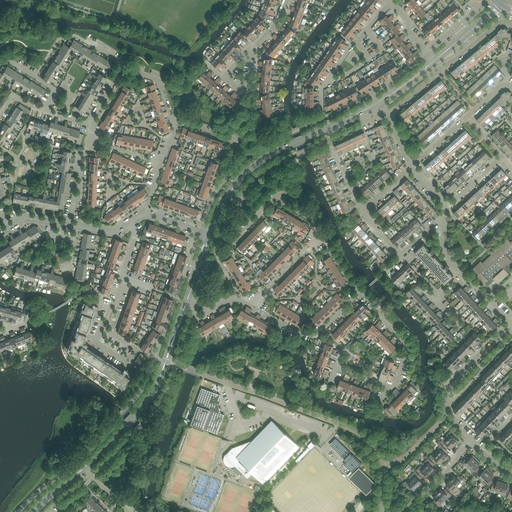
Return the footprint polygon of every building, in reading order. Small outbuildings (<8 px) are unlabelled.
[(369,0),(367,0),(365,3),(375,11),(376,9),(373,7),(375,4),(369,0)] [(414,0),(409,0),(405,4),(408,6),(405,9),(406,10),(416,2),(414,0)] [(410,9),(412,12),(419,6),(416,2),(406,10),(407,12),(410,9)] [(263,3),(261,9),(273,13),(274,11),(270,9),(271,6),(263,3)] [(365,3),(361,7),(368,13),(370,10),(373,13),(375,11),(365,3)] [(450,7),(456,14),(461,10),(459,7),(457,8),(454,4),(450,7)] [(292,6),(291,8),(303,13),(306,14),(308,9),(305,8),(297,5),(296,8),(292,6)] [(411,16),(413,18),(423,10),(419,6),(412,12),(414,14),(411,16)] [(361,7),(358,11),(368,20),(369,18),(366,15),(368,13),(361,7)] [(456,14),(450,7),(446,10),(454,20),(456,19),(453,16),(456,14)] [(295,12),(293,15),(302,18),(303,13),(291,8),(291,11),(295,12)] [(273,13),(261,9),(259,14),(267,17),(269,14),(273,15),(273,13)] [(423,10),(413,18),(414,19),(416,17),(419,20),(426,14),(423,10)] [(454,20),(446,10),(442,14),(448,21),(450,19),(453,22),(454,20)] [(358,11),(355,16),(361,21),(363,19),(367,21),(368,20),(358,11)] [(442,14),(438,17),(446,27),(448,26),(446,23),(448,21),(442,14)] [(288,17),(288,19),(300,23),(302,18),(293,15),(292,18),(288,17)] [(254,20),(263,29),(265,27),(261,24),(264,22),(257,16),(254,20)] [(355,16),(351,20),(361,28),(363,26),(359,24),(361,21),(355,16)] [(379,21),(382,26),(392,17),(391,16),(388,18),(386,16),(379,21)] [(384,31),(386,30),(393,24),(391,22),(394,19),(392,17),(382,26),(381,27),(384,31)] [(446,27),(438,17),(434,20),(440,27),(443,25),(445,28),(446,27)] [(300,23),(288,19),(287,21),(291,22),(290,25),(298,28),(300,23)] [(256,30),(258,28),(262,31),(263,29),(254,20),(250,24),(256,30)] [(351,20),(348,24),(354,29),(356,27),(360,30),(361,28),(351,20)] [(440,27),(434,20),(430,23),(438,33),(440,32),(438,29),(440,27)] [(430,23),(426,27),(432,34),(435,32),(437,35),(438,33),(430,23)] [(246,28),(256,37),(257,35),(254,32),(256,30),(250,24),(246,28)] [(348,24),(344,28),(354,36),(356,34),(352,32),(354,29),(348,24)] [(386,30),(389,34),(399,26),(398,24),(395,27),(393,24),(386,30)] [(389,34),(393,38),(397,35),(400,33),(397,30),(401,27),(399,26),(389,34)] [(283,27),(282,29),(291,37),(295,33),(289,27),(286,30),(283,27)] [(432,34),(426,27),(422,30),(426,34),(424,35),(427,38),(432,34)] [(247,36),(249,38),(251,36),(254,39),(256,37),(246,28),(243,32),(247,36)] [(354,36),(344,28),(341,32),(347,38),(350,35),(353,38),(354,36)] [(504,37),(511,39),(511,36),(511,33),(507,32),(508,29),(504,28),(504,29),(501,28),(497,32),(498,33),(502,37),(504,37)] [(283,33),(281,35),(288,41),(291,37),(282,29),(280,30),(283,33)] [(237,34),(246,43),(248,41),(245,38),(247,36),(243,32),(240,30),(237,34)] [(492,38),(496,42),(502,37),(498,33),(492,38)] [(233,38),(239,44),(242,42),(245,45),(246,43),(237,34),(233,38)] [(390,40),(394,44),(404,36),(402,34),(399,37),(397,35),(393,38),(390,40)] [(276,35),(275,37),(284,45),(288,41),(281,35),(279,38),(276,35)] [(335,40),(346,48),(347,46),(343,43),(345,40),(338,35),(335,40)] [(405,38),(404,36),(394,44),(391,46),(395,50),(397,49),(404,43),(402,41),(405,38)] [(276,41),(274,43),(281,49),(284,45),(275,37),(273,38),(276,41)] [(229,42),(239,51),(240,49),(237,47),(239,44),(233,38),(229,42)] [(496,42),(492,38),(488,41),(494,48),(498,44),(496,42)] [(74,40),(72,42),(69,47),(71,49),(73,50),(78,43),(74,40)] [(332,45),(339,50),(341,47),(344,49),(346,48),(335,40),(332,45)] [(494,48),(488,41),(484,44),(490,51),(494,48)] [(226,46),(232,52),(234,50),(237,53),(239,51),(229,42),(226,46)] [(73,50),(78,53),(82,45),(78,43),(73,50)] [(269,43),(267,45),(277,53),(281,49),(274,43),(272,46),(269,43)] [(397,49),(401,53),(411,44),(409,43),(406,45),(404,43),(397,49)] [(68,53),(71,49),(66,45),(64,44),(61,48),(68,53)] [(401,53),(404,57),(411,51),(409,49),(412,46),(411,44),(401,53)] [(490,51),(484,44),(480,48),(486,55),(490,51)] [(78,53),(81,55),(82,56),(87,48),(82,45),(78,53)] [(277,53),(267,45),(266,46),(269,49),(267,52),(273,57),(277,53)] [(329,49),(339,56),(341,55),(337,52),(339,50),(332,45),(329,49)] [(222,50),(232,59),(233,57),(230,55),(232,52),(226,46),(222,50)] [(58,53),(66,57),(68,53),(61,48),(58,53)] [(82,56),(83,56),(86,58),(91,51),(87,48),(82,56)] [(480,48),(476,51),(481,58),(486,55),(480,48)] [(326,53),(333,58),(335,56),(338,58),(339,56),(329,49),(326,53)] [(222,50),(219,54),(225,60),(227,58),(230,61),(232,59),(222,50)] [(86,58),(89,60),(91,61),(95,53),(91,51),(86,58)] [(411,51),(404,57),(406,59),(405,62),(408,65),(417,58),(414,56),(418,53),(416,51),(413,54),(411,51)] [(472,55),(477,62),(481,58),(476,51),(472,55)] [(63,62),(64,61),(66,57),(58,53),(55,57),(63,62)] [(100,56),(95,53),(91,61),(92,62),(95,64),(100,56)] [(326,53),(323,58),(333,65),(334,63),(331,61),(333,58),(326,53)] [(219,54),(215,58),(225,67),(226,65),(223,63),(225,60),(219,54)] [(477,62),(472,55),(467,58),(473,65),(477,62)] [(95,64),(101,68),(106,60),(100,56),(95,64)] [(55,57),(53,61),(60,66),(62,63),(63,62),(55,57)] [(225,67),(215,58),(211,63),(218,68),(220,66),(223,69),(225,67)] [(323,58),(319,62),(327,67),(328,65),(332,67),(333,65),(323,58)] [(473,65),(467,58),(463,62),(469,68),(473,65)] [(106,60),(101,68),(108,72),(113,64),(106,60)] [(57,70),(58,69),(60,66),(53,61),(50,66),(57,70)] [(388,64),(395,75),(397,73),(394,70),(397,68),(392,61),(388,64)] [(319,62),(316,67),(327,74),(328,72),(325,70),(327,67),(319,62)] [(469,68),(463,62),(459,65),(465,72),(469,68)] [(383,67),(388,74),(391,72),(393,76),(395,75),(388,64),(383,67)] [(465,72),(459,65),(455,69),(461,75),(465,72)] [(494,65),(490,69),(498,77),(502,73),(494,65)] [(7,77),(11,69),(7,66),(6,68),(2,74),(4,75),(7,77)] [(55,75),(57,72),(57,70),(50,66),(47,70),(55,75)] [(316,67),(313,71),(320,76),(322,73),(326,76),(327,74),(316,67)] [(379,70),(386,81),(388,79),(385,76),(388,74),(383,67),(379,70)] [(11,80),(16,72),(11,69),(7,77),(11,80)] [(461,75),(455,69),(451,72),(456,79),(461,75)] [(486,73),(494,81),(498,77),(490,69),(486,73)] [(55,75),(47,70),(45,74),(52,79),(53,78),(55,75)] [(379,70),(374,73),(379,80),(382,78),(384,82),(386,81),(379,70)] [(198,79),(202,82),(211,73),(209,71),(206,74),(204,72),(198,79)] [(313,71),(310,76),(321,83),(322,81),(319,79),(320,76),(313,71)] [(20,75),(16,72),(11,80),(14,81),(15,82),(20,75)] [(97,77),(96,78),(104,83),(107,78),(99,73),(97,77)] [(202,82),(206,86),(212,79),(210,77),(213,74),(211,73),(202,82)] [(374,73),(370,76),(377,86),(379,85),(376,82),(379,80),(374,73)] [(486,73),(482,76),(490,84),(494,81),(486,73)] [(52,79),(45,74),(42,79),(49,84),(51,80),(52,79)] [(24,77),(20,75),(15,82),(16,83),(20,85),(24,77)] [(321,83),(310,76),(307,80),(314,85),(316,82),(319,85),(321,83)] [(365,79),(370,86),(373,84),(375,88),(377,86),(370,76),(365,79)] [(490,84),(482,76),(479,80),(486,88),(490,84)] [(29,80),(24,77),(20,85),(23,87),(24,88),(29,80)] [(95,79),(93,82),(101,87),(104,83),(96,78),(95,79)] [(206,86),(210,90),(219,80),(217,78),(214,82),(212,79),(206,86)] [(365,79),(361,82),(368,92),(370,91),(367,88),(370,86),(365,79)] [(33,83),(29,80),(24,88),(25,88),(28,90),(33,83)] [(210,90),(214,93),(220,87),(218,85),(221,81),(219,80),(210,90)] [(441,80),(437,84),(442,91),(447,87),(441,80)] [(486,88),(479,80),(475,84),(482,92),(486,88)] [(91,85),(91,86),(98,91),(101,87),(93,82),(91,85)] [(368,92),(361,82),(356,85),(361,92),(364,90),(366,94),(368,92)] [(39,87),(33,83),(28,90),(35,94),(39,87)] [(155,90),(156,90),(154,84),(149,86),(146,87),(145,87),(147,93),(155,90)] [(437,84),(432,87),(438,94),(442,91),(437,84)] [(475,84),(471,88),(478,95),(482,92),(475,84)] [(88,91),(96,96),(98,91),(91,86),(90,88),(88,91)] [(121,91),(122,92),(122,91),(129,96),(128,96),(129,96),(133,91),(131,90),(129,89),(124,86),(121,91)] [(214,93),(218,97),(227,87),(225,86),(222,89),(220,87),(214,93)] [(354,86),(349,88),(355,100),(357,99),(355,95),(358,93),(354,86)] [(46,91),(39,87),(35,94),(41,98),(46,91)] [(218,97),(222,100),(228,94),(226,92),(229,89),(227,87),(218,97)] [(428,91),(434,98),(438,94),(432,87),(428,91)] [(349,88),(344,91),(348,98),(351,97),(353,101),(355,100),(349,88)] [(478,95),(471,88),(467,91),(474,99),(478,95)] [(157,96),(155,90),(147,93),(149,97),(149,98),(157,96)] [(86,94),(85,95),(93,100),(96,96),(88,91),(86,94)] [(122,92),(119,97),(125,101),(126,100),(128,96),(129,96),(122,91),(122,92)] [(344,91),(339,93),(345,105),(347,104),(345,100),(348,98),(344,91)] [(424,94),(430,101),(434,98),(428,91),(424,94)] [(506,100),(507,100),(511,101),(511,95),(510,95),(511,92),(507,91),(506,93),(504,92),(500,95),(501,96),(506,100)] [(222,100),(226,104),(235,94),(233,93),(231,96),(228,94),(222,100)] [(339,93),(335,96),(339,103),(341,102),(343,106),(345,105),(339,93)] [(235,94),(226,104),(231,108),(236,101),(234,99),(237,96),(235,94)] [(424,94),(420,98),(426,104),(430,101),(424,94)] [(85,96),(83,99),(90,104),(93,100),(85,95),(85,96)] [(151,104),(159,102),(157,96),(149,98),(150,99),(151,104)] [(335,96),(330,98),(336,110),(338,109),(336,105),(339,103),(335,96)] [(500,106),(506,100),(501,96),(496,102),(500,106)] [(119,97),(115,102),(122,106),(125,102),(125,101),(119,97)] [(336,110),(330,98),(325,101),(329,108),(332,107),(334,111),(336,110)] [(420,98),(416,101),(422,108),(426,104),(420,98)] [(90,104),(83,99),(80,104),(87,109),(90,104)] [(458,100),(454,104),(461,112),(465,108),(458,100)] [(416,101),(412,105),(417,111),(422,108),(416,101)] [(115,102),(112,107),(119,111),(120,110),(122,106),(115,102)] [(153,109),(153,110),(161,107),(159,102),(151,104),(153,109)] [(504,109),(500,106),(496,102),(492,105),(499,113),(504,109)] [(10,115),(17,120),(23,111),(26,113),(28,110),(20,104),(17,107),(15,106),(10,115)] [(87,109),(80,104),(77,108),(74,106),(72,110),(81,115),(83,112),(85,113),(87,109)] [(454,104),(450,107),(457,116),(461,112),(454,104)] [(412,105),(408,108),(413,115),(417,111),(412,105)] [(496,117),(499,113),(492,105),(488,109),(496,117)] [(112,107),(109,112),(116,116),(118,112),(119,111),(112,107)] [(155,116),(163,113),(161,107),(153,110),(153,111),(155,116)] [(457,116),(450,107),(446,111),(453,119),(457,116)] [(413,115),(408,108),(403,111),(409,118),(413,115)] [(492,121),(496,117),(488,109),(484,113),(492,121)] [(405,122),(409,118),(403,111),(399,115),(405,122)] [(453,119),(446,111),(442,115),(449,123),(453,119)] [(109,112),(106,117),(113,121),(113,120),(116,116),(109,112)] [(157,120),(157,121),(165,119),(163,113),(155,116),(157,120)] [(488,124),(492,121),(484,113),(480,116),(488,124)] [(10,115),(7,119),(15,124),(15,123),(17,120),(10,115)] [(449,123),(442,115),(437,118),(445,126),(449,123)] [(484,128),(488,124),(480,116),(476,120),(484,128)] [(113,121),(106,117),(103,122),(109,126),(110,126),(112,122),(113,121)] [(437,118),(433,122),(441,130),(445,126),(437,118)] [(7,119),(4,124),(12,128),(14,125),(15,124),(7,119)] [(157,122),(159,127),(166,124),(165,119),(157,121),(157,122)] [(103,130),(106,131),(107,132),(110,127),(110,126),(109,126),(103,122),(102,121),(99,127),(103,130)] [(433,122),(429,125),(437,134),(441,130),(433,122)] [(4,124),(2,128),(9,133),(10,132),(12,128),(4,124)] [(166,124),(159,127),(161,133),(163,132),(168,130),(166,124)] [(375,128),(377,133),(385,129),(383,124),(375,128)] [(429,125),(425,129),(433,137),(437,134),(429,125)] [(2,128),(0,130),(0,132),(7,137),(9,134),(9,133),(2,128)] [(186,139),(186,138),(189,131),(189,130),(183,128),(181,133),(181,135),(180,137),(186,139)] [(377,133),(379,138),(387,134),(385,129),(377,133)] [(425,129),(421,133),(429,141),(433,137),(425,129)] [(80,131),(75,130),(72,138),(77,139),(75,143),(80,145),(83,135),(79,133),(80,131)] [(465,130),(461,134),(467,140),(471,137),(465,130)] [(491,136),(495,140),(501,134),(497,130),(491,136)] [(186,138),(192,140),(195,133),(189,131),(186,138)] [(359,135),(363,145),(369,142),(364,132),(359,135)] [(192,140),(197,142),(198,142),(200,135),(195,133),(192,140)] [(429,141),(421,133),(417,136),(424,145),(429,141)] [(379,138),(381,143),(390,139),(387,134),(379,138)] [(461,134),(457,137),(463,144),(467,140),(461,134)] [(495,140),(499,144),(505,138),(501,134),(495,140)] [(198,142),(203,144),(206,137),(200,135),(198,142)] [(359,135),(354,137),(359,147),(363,145),(359,135)] [(208,146),(209,146),(212,139),(206,137),(203,144),(208,146)] [(349,139),(354,149),(359,147),(354,137),(349,139)] [(457,137),(453,141),(459,148),(463,144),(457,137)] [(499,144),(502,148),(509,142),(505,138),(499,144)] [(214,148),(217,141),(212,139),(209,146),(210,146),(214,148)] [(349,139),(344,142),(349,152),(354,149),(349,139)] [(381,143),(384,148),(392,144),(390,139),(381,143)] [(223,143),(217,141),(215,148),(214,151),(222,154),(225,146),(222,145),(223,143)] [(453,141),(449,145),(455,151),(459,148),(453,141)] [(339,144),(344,154),(349,152),(344,142),(339,144)] [(511,145),(509,142),(502,148),(506,152),(511,146),(511,145)] [(344,154),(339,144),(334,146),(339,156),(344,154)] [(384,148),(386,152),(394,149),(392,144),(384,148)] [(449,145),(445,148),(451,155),(455,151),(449,145)] [(173,148),(171,154),(180,157),(182,151),(180,151),(178,150),(173,148)] [(441,152),(447,158),(451,155),(445,148),(441,152)] [(386,152),(388,157),(396,154),(394,149),(386,152)] [(480,154),(486,161),(490,157),(484,150),(480,154)] [(316,155),(319,160),(327,156),(324,151),(316,155)] [(437,155),(443,162),(447,158),(441,152),(437,155)] [(109,162),(114,164),(118,155),(113,153),(110,158),(109,160),(109,162)] [(171,154),(169,159),(178,163),(180,157),(171,154)] [(388,157),(391,162),(399,159),(396,154),(388,157)] [(480,154),(476,158),(482,165),(486,161),(480,154)] [(114,164),(120,167),(124,158),(118,155),(114,164)] [(443,162),(437,155),(433,159),(439,166),(443,162)] [(319,160),(321,165),(329,161),(327,156),(319,160)] [(129,160),(124,158),(120,167),(125,169),(129,160)] [(476,158),(472,162),(478,168),(482,165),(476,158)] [(169,159),(167,165),(176,168),(178,163),(169,159)] [(399,159),(391,162),(393,167),(401,164),(399,159)] [(433,159),(429,163),(435,169),(439,166),(433,159)] [(125,169),(131,172),(135,163),(129,160),(125,169)] [(211,161),(209,167),(216,170),(218,164),(216,163),(211,161)] [(329,161),(321,165),(323,170),(331,166),(329,161)] [(472,162),(468,165),(474,172),(478,168),(472,162)] [(140,165),(135,163),(131,172),(136,174),(140,165)] [(435,169),(429,163),(425,166),(431,173),(435,169)] [(146,168),(140,165),(136,174),(142,177),(142,175),(143,173),(146,168)] [(167,165),(165,171),(174,174),(176,168),(167,165)] [(468,165),(464,169),(470,175),(474,172),(468,165)] [(323,170),(325,174),(333,171),(331,166),(323,170)] [(209,167),(207,172),(207,173),(214,175),(216,170),(209,167)] [(384,168),(380,172),(386,179),(390,175),(384,168)] [(464,169),(460,173),(466,179),(470,175),(464,169)] [(507,176),(501,169),(497,173),(503,179),(507,176)] [(165,171),(163,176),(172,180),(174,174),(165,171)] [(333,171),(325,174),(328,179),(336,176),(333,171)] [(380,172),(376,176),(382,182),(386,179),(380,172)] [(206,174),(205,178),(212,181),(214,175),(207,173),(206,174)] [(460,173),(456,176),(462,183),(466,179),(460,173)] [(503,179),(497,173),(493,177),(499,183),(503,179)] [(172,180),(163,176),(161,182),(166,184),(168,185),(170,185),(172,180)] [(336,176),(328,179),(330,184),(338,181),(336,176)] [(382,182),(376,176),(372,179),(378,186),(382,182)] [(456,176),(452,180),(458,186),(462,183),(456,176)] [(493,177),(489,180),(495,187),(499,183),(493,177)] [(203,183),(203,184),(210,187),(212,181),(205,178),(203,183)] [(378,186),(372,179),(368,183),(374,190),(378,186)] [(411,184),(407,180),(400,186),(404,190),(411,184)] [(448,184),(454,190),(458,186),(452,180),(448,184)] [(495,187),(489,180),(485,184),(491,190),(495,187)] [(330,184),(332,189),(340,185),(338,181),(330,184)] [(368,183),(364,187),(370,193),(374,190),(368,183)] [(202,185),(201,190),(208,192),(210,187),(203,184),(202,185)] [(414,188),(411,184),(404,190),(408,194),(414,188)] [(454,190),(448,184),(444,187),(450,194),(454,190)] [(485,184),(481,188),(487,194),(491,190),(485,184)] [(340,185),(332,189),(334,194),(342,190),(340,185)] [(370,193),(364,187),(360,190),(366,197),(370,193)] [(138,192),(143,198),(148,195),(145,190),(143,188),(138,192)] [(408,194),(412,198),(418,192),(414,188),(408,194)] [(481,188),(477,191),(483,198),(487,194),(481,188)] [(208,192),(201,190),(199,196),(204,197),(206,198),(208,192)] [(342,190),(334,194),(337,199),(345,195),(342,190)] [(477,191),(473,195),(479,201),(483,198),(477,191)] [(134,195),(138,202),(143,198),(138,192),(134,195)] [(418,192),(412,198),(415,202),(422,196),(418,192)] [(12,202),(20,204),(22,195),(14,193),(12,202)] [(27,205),(29,196),(22,195),(20,204),(27,205)] [(129,199),(134,205),(138,202),(134,195),(133,196),(129,199)] [(162,207),(163,206),(162,206),(165,198),(166,197),(160,195),(159,197),(158,199),(156,205),(162,207)] [(337,199),(339,204),(347,200),(345,195),(337,199)] [(479,201),(473,195),(469,199),(475,205),(479,201)] [(394,196),(390,199),(396,206),(400,202),(394,196)] [(415,202),(419,206),(425,200),(422,196),(415,202)] [(163,206),(168,208),(171,200),(165,198),(162,206),(163,206)] [(124,202),(129,209),(134,205),(129,199),(125,202),(124,202)] [(390,199),(386,203),(392,210),(396,206),(390,199)] [(469,199),(465,202),(471,209),(475,205),(469,199)] [(168,208),(174,210),(176,202),(175,202),(171,200),(168,208)] [(347,200),(339,204),(341,209),(349,205),(347,200)] [(419,206),(423,210),(429,204),(425,200),(419,206)] [(503,204),(510,210),(511,207),(511,204),(507,200),(503,204)] [(58,211),(58,208),(62,209),(63,203),(57,201),(53,201),(52,209),(58,211)] [(119,206),(124,212),(129,209),(124,202),(123,203),(119,206)] [(174,210),(179,212),(182,204),(177,203),(176,202),(174,210)] [(465,202),(461,206),(467,212),(471,209),(465,202)] [(386,203),(382,207),(388,213),(392,210),(386,203)] [(179,212),(185,214),(188,206),(187,206),(182,204),(179,212)] [(429,204),(423,210),(426,214),(433,208),(429,204)] [(510,210),(503,204),(500,207),(506,214),(510,210)] [(349,205),(341,209),(344,214),(352,210),(349,205)] [(115,209),(114,210),(119,216),(124,212),(119,206),(115,209)] [(185,214),(191,216),(193,208),(189,207),(188,206),(185,214)] [(461,206),(457,210),(463,216),(467,212),(461,206)] [(388,213),(382,207),(378,210),(384,217),(388,213)] [(500,207),(496,211),(502,218),(506,214),(500,207)] [(193,208),(191,216),(197,218),(198,213),(199,210),(193,208)] [(273,209),(270,215),(273,217),(274,215),(279,218),(283,211),(277,208),(276,210),(273,209)] [(433,208),(426,214),(430,218),(437,212),(433,208)] [(113,210),(110,213),(109,213),(114,220),(119,216),(114,210),(113,210)] [(463,216),(457,210),(453,213),(459,220),(463,216)] [(283,220),(284,221),(288,214),(283,211),(279,218),(283,220)] [(496,211),(492,215),(498,221),(502,218),(496,211)] [(109,213),(110,213),(109,212),(104,216),(105,217),(106,219),(110,224),(115,220),(114,220),(109,213)] [(285,221),(289,224),(293,217),(288,214),(284,221),(285,221)] [(488,219),(494,225),(498,221),(492,215),(488,219)] [(293,226),(294,227),(298,220),(293,217),(289,224),(293,226)] [(411,223),(417,229),(421,225),(415,219),(411,223)] [(488,219),(484,222),(490,229),(494,225),(488,219)] [(295,227),(299,230),(303,223),(298,220),(294,227),(295,227)] [(265,223),(263,221),(259,225),(265,231),(269,227),(265,223)] [(299,230),(304,234),(305,232),(306,230),(309,225),(304,222),(303,223),(299,230)] [(490,229),(484,222),(480,226),(486,232),(490,229)] [(146,232),(151,234),(154,225),(149,223),(146,232)] [(411,223),(407,226),(413,233),(417,229),(411,223)] [(352,230),(356,235),(362,229),(358,224),(352,230)] [(30,228),(35,236),(39,233),(37,230),(36,227),(35,225),(30,228)] [(151,234),(156,236),(160,227),(154,225),(151,234)] [(259,225),(255,230),(261,235),(261,234),(265,231),(259,225)] [(407,226),(403,230),(409,236),(413,233),(407,226)] [(480,226),(476,230),(482,236),(486,232),(480,226)] [(156,236),(161,238),(165,229),(160,227),(156,236)] [(30,228),(26,231),(31,238),(35,236),(30,228)] [(161,238),(167,239),(170,231),(165,229),(161,238)] [(356,235),(359,239),(366,233),(362,229),(356,235)] [(256,239),(260,236),(261,235),(255,230),(251,234),(256,239)] [(403,230),(399,234),(405,240),(409,236),(403,230)] [(482,236),(476,230),(472,234),(478,240),(482,236)] [(26,231),(23,233),(22,234),(26,241),(31,238),(26,231)] [(167,239),(172,241),(175,232),(170,231),(167,239)] [(172,241),(177,243),(180,234),(175,232),(172,241)] [(82,241),(91,242),(92,235),(83,233),(82,241)] [(359,239),(363,243),(370,237),(366,233),(359,239)] [(20,234),(17,236),(22,244),(26,241),(22,234),(20,234)] [(180,234),(177,243),(182,245),(185,236),(180,234)] [(251,234),(246,238),(252,244),(253,243),(256,239),(251,234)] [(399,234),(395,237),(401,244),(405,240),(399,234)] [(13,239),(18,247),(22,244),(17,236),(14,238),(13,239)] [(363,243),(367,246),(373,240),(370,237),(363,243)] [(401,244),(395,237),(391,241),(397,248),(401,244)] [(246,238),(242,242),(248,248),(251,244),(252,244),(246,238)] [(484,283),(487,287),(494,280),(498,284),(509,274),(507,272),(511,267),(511,240),(510,242),(507,238),(496,248),(497,249),(482,263),(481,261),(473,268),(478,275),(476,277),(483,284),(484,283)] [(13,239),(12,240),(8,242),(10,245),(13,249),(18,247),(13,239)] [(114,239),(112,244),(121,247),(123,242),(114,239)] [(367,246),(370,250),(377,244),(373,240),(367,246)] [(82,241),(80,248),(89,250),(91,242),(82,241)] [(152,245),(143,241),(142,244),(137,243),(136,245),(141,247),(150,250),(152,245)] [(288,246),(289,246),(295,252),(294,252),(295,253),(300,248),(295,244),(294,242),(293,241),(288,246)] [(248,248),(242,242),(238,247),(240,249),(244,252),(248,248)] [(112,244),(110,249),(119,252),(121,247),(112,244)] [(381,248),(377,244),(370,250),(374,254),(381,248)] [(439,278),(438,280),(441,283),(442,282),(444,284),(453,276),(447,269),(449,267),(447,265),(444,267),(432,253),(434,251),(432,249),(430,251),(423,244),(415,252),(417,255),(416,256),(419,259),(420,258),(424,263),(423,264),(426,267),(427,266),(431,271),(430,272),(433,275),(435,274),(439,278)] [(10,245),(6,247),(11,255),(12,254),(15,252),(13,249),(10,245)] [(141,247),(136,245),(135,248),(140,249),(139,252),(148,255),(150,250),(141,247)] [(290,256),(294,252),(295,252),(289,246),(285,250),(290,256)] [(6,247),(2,250),(7,258),(10,256),(11,255),(6,247)] [(374,254),(378,258),(384,252),(381,248),(374,254)] [(108,254),(117,257),(119,252),(110,249),(108,254)] [(284,251),(280,255),(286,260),(290,256),(285,250),(284,251)] [(148,255),(139,252),(138,254),(133,253),(133,255),(146,260),(148,255)] [(384,252),(378,258),(382,263),(388,257),(384,252)] [(108,254),(106,259),(115,262),(117,257),(108,254)] [(176,259),(185,262),(187,257),(178,254),(176,259)] [(225,261),(228,266),(235,262),(230,254),(226,257),(227,259),(225,261)] [(136,262),(145,265),(146,260),(133,255),(132,258),(137,259),(136,262)] [(280,255),(276,259),(282,265),(286,260),(280,255)] [(303,260),(303,261),(309,266),(310,267),(314,262),(313,261),(311,260),(307,256),(303,260)] [(321,262),(325,267),(333,262),(330,257),(325,260),(323,261),(321,262)] [(106,259),(105,264),(113,267),(115,262),(106,259)] [(174,264),(183,267),(185,262),(176,259),(174,264)] [(276,259),(272,263),(278,269),(282,265),(276,259)] [(303,261),(299,265),(307,273),(308,272),(306,270),(309,266),(303,261)] [(145,265),(136,262),(135,265),(130,263),(129,265),(143,270),(145,265)] [(235,262),(228,266),(231,271),(238,267),(237,266),(235,262)] [(325,267),(328,272),(336,267),(333,262),(325,267)] [(268,267),(268,268),(273,273),(278,269),(272,263),(268,267)] [(103,270),(105,270),(112,273),(112,272),(113,267),(105,264),(103,270)] [(172,269),(181,272),(183,267),(174,264),(172,269)] [(402,269),(399,271),(405,278),(409,274),(403,268),(402,267),(400,264),(399,266),(402,269)] [(407,264),(403,268),(409,274),(413,270),(407,264)] [(143,270),(129,265),(128,268),(133,270),(132,272),(141,276),(143,270)] [(299,265),(295,269),(301,275),(304,271),(306,273),(307,273),(299,265)] [(238,267),(231,271),(234,276),(241,272),(238,268),(238,267)] [(328,272),(331,277),(339,272),(336,267),(328,272)] [(267,268),(264,272),(269,277),(273,273),(268,268),(267,268)] [(172,269),(170,274),(179,277),(181,272),(172,269)] [(291,273),(297,279),(301,275),(295,269),(291,273)] [(105,270),(103,275),(112,279),(114,273),(112,272),(112,273),(105,270)] [(264,272),(263,271),(259,276),(260,277),(262,278),(266,282),(270,278),(269,277),(264,272)] [(395,275),(401,281),(405,278),(399,271),(395,275)] [(234,276),(237,282),(244,277),(244,276),(241,272),(234,276)] [(331,277),(334,282),(342,277),(339,272),(331,277)] [(83,282),(85,275),(76,273),(75,278),(77,279),(77,281),(83,282)] [(291,273),(287,278),(292,283),(297,279),(291,273)] [(170,274),(169,279),(178,283),(179,277),(170,274)] [(103,275),(101,281),(110,284),(112,279),(103,275)] [(401,281),(395,275),(391,279),(397,285),(401,281)] [(61,277),(59,285),(65,287),(68,281),(66,280),(66,278),(61,277)] [(237,282),(240,287),(247,282),(245,278),(244,277),(237,282)] [(342,277),(334,282),(337,288),(339,287),(341,285),(346,282),(342,277)] [(287,278),(282,282),(290,290),(291,289),(289,287),(292,283),(287,278)] [(169,279),(167,284),(176,288),(178,283),(169,279)] [(101,281),(100,286),(109,289),(110,284),(101,281)] [(240,287),(239,287),(243,292),(248,289),(250,288),(251,287),(248,282),(247,282),(240,287)] [(282,282),(278,286),(284,292),(287,288),(289,290),(290,290),(282,282)] [(176,288),(167,284),(165,290),(174,293),(176,288)] [(278,286),(278,285),(273,290),(277,294),(279,296),(280,297),(285,292),(284,292),(278,286)] [(109,289),(100,286),(98,291),(107,294),(109,289)] [(458,297),(468,288),(466,286),(463,289),(461,287),(454,293),(458,297)] [(409,298),(418,289),(417,287),(414,290),(411,288),(405,294),(409,298)] [(458,297),(462,301),(468,295),(466,293),(469,289),(468,288),(458,297)] [(412,302),(419,296),(416,293),(420,290),(418,289),(409,298),(412,302)] [(132,291),(130,296),(139,299),(141,294),(132,291)] [(333,298),(340,305),(344,300),(340,296),(338,295),(337,293),(333,298)] [(468,295),(462,301),(465,305),(475,296),(474,294),(470,297),(468,295)] [(412,302),(416,306),(426,297),(424,295),(421,298),(419,296),(412,302)] [(130,296),(128,301),(137,304),(139,299),(130,296)] [(163,296),(161,302),(170,305),(172,299),(163,296)] [(475,296),(465,305),(469,309),(475,303),(473,300),(477,297),(475,296)] [(420,310),(426,304),(424,301),(427,298),(426,297),(416,306),(420,310)] [(340,305),(333,298),(328,302),(335,309),(340,305)] [(128,301),(127,306),(136,309),(137,304),(128,301)] [(161,302),(159,307),(168,310),(170,305),(161,302)] [(335,309),(328,302),(324,306),(331,313),(335,309)] [(477,305),(475,303),(469,309),(473,313),(482,304),(481,302),(477,305)] [(84,342),(96,309),(97,309),(98,306),(92,304),(91,307),(88,306),(88,305),(83,303),(67,350),(70,352),(123,389),(125,386),(126,384),(125,384),(132,374),(124,368),(122,371),(89,349),(90,348),(86,345),(86,344),(87,343),(84,342)] [(357,303),(355,304),(365,314),(369,310),(363,304),(360,306),(357,303)] [(420,310),(423,314),(433,305),(432,303),(428,306),(426,304),(420,310)] [(275,313),(280,316),(285,307),(280,304),(275,313)] [(357,309),(355,311),(361,318),(363,320),(367,316),(365,314),(355,304),(354,306),(357,309)] [(484,305),(482,304),(473,313),(476,317),(483,311),(480,308),(484,305)] [(427,318),(433,312),(431,309),(435,306),(433,305),(423,314),(427,318)] [(127,306),(125,311),(134,314),(136,309),(127,306)] [(324,306),(320,311),(327,318),(331,313),(324,306)] [(159,307),(157,312),(166,315),(168,310),(159,307)] [(198,328),(203,335),(223,323),(224,324),(230,321),(229,319),(234,316),(232,313),(234,312),(231,307),(228,308),(229,310),(227,311),(224,307),(219,310),(222,314),(216,318),(214,314),(210,316),(212,320),(205,324),(203,321),(200,322),(202,326),(198,328)] [(248,323),(269,335),(273,328),(269,326),(271,322),(268,320),(266,324),(259,320),(261,316),(257,314),(255,318),(249,314),(252,310),(247,307),(244,311),(242,310),(243,308),(240,307),(237,312),(239,313),(237,316),(242,319),(241,321),(247,324),(248,323)] [(280,316),(285,319),(290,310),(285,307),(280,316)] [(14,318),(13,323),(15,324),(16,319),(20,320),(22,312),(22,310),(17,309),(14,318)] [(285,319),(290,322),(295,313),(290,310),(285,319)] [(350,310),(348,312),(357,321),(361,318),(355,311),(353,313),(350,310)] [(476,317),(480,321),(490,312),(488,310),(485,313),(483,311),(476,317)] [(125,311),(123,316),(132,319),(134,314),(125,311)] [(316,315),(323,322),(327,318),(320,311),(316,315)] [(431,322),(440,313),(439,311),(436,314),(433,312),(427,318),(431,322)] [(157,312),(155,317),(164,320),(166,315),(157,312)] [(349,317),(347,319),(355,327),(359,323),(357,321),(348,312),(346,314),(349,317)] [(480,321),(484,325),(490,319),(488,316),(491,313),(490,312),(480,321)] [(290,322),(295,325),(301,317),(295,313),(290,322)] [(439,321),(441,320),(438,317),(442,314),(440,313),(431,322),(434,325),(434,326),(439,321)] [(323,322),(316,315),(312,319),(313,321),(314,322),(319,326),(323,322)] [(123,316),(121,321),(130,324),(132,319),(123,316)] [(155,317),(154,322),(163,325),(164,320),(155,317)] [(301,317),(295,325),(301,328),(304,323),(305,321),(306,320),(301,317)] [(342,318),(340,320),(350,329),(352,331),(355,327),(347,319),(345,321),(342,318)] [(492,321),(490,319),(484,325),(487,329),(497,319),(496,318),(492,321)] [(499,321),(497,319),(487,329),(491,333),(497,327),(495,324),(499,321)] [(342,325),(340,327),(346,333),(350,329),(340,320),(338,322),(342,325)] [(437,331),(446,322),(445,320),(441,323),(439,321),(434,326),(434,325),(433,327),(437,331)] [(121,321),(119,326),(128,330),(130,324),(121,321)] [(163,325),(154,322),(152,327),(161,331),(163,325)] [(437,331),(440,335),(447,329),(444,327),(448,323),(446,322),(437,331)] [(366,330),(370,334),(380,325),(378,323),(375,326),(373,324),(366,330)] [(370,334),(374,338),(380,332),(378,330),(382,326),(380,325),(370,334)] [(128,330),(119,326),(118,332),(127,335),(128,330)] [(335,326),(333,327),(342,337),(344,338),(347,334),(346,333),(340,327),(338,329),(335,326)] [(342,337),(333,327),(331,329),(334,332),(332,335),(338,341),(342,337)] [(23,332),(24,334),(26,341),(27,343),(32,341),(33,341),(34,342),(36,341),(32,331),(29,333),(29,332),(26,333),(26,332),(25,331),(24,328),(22,329),(23,332)] [(440,335),(444,339),(454,330),(452,328),(449,331),(447,329),(440,335)] [(150,331),(148,333),(156,339),(159,334),(151,329),(150,331)] [(376,343),(378,342),(387,332),(386,330),(382,334),(380,332),(374,338),(372,340),(376,343)] [(454,330),(444,339),(448,343),(454,337),(452,334),(455,331),(454,330)] [(389,334),(387,332),(378,342),(382,345),(388,339),(386,337),(389,334)] [(475,332),(471,336),(480,345),(482,344),(478,341),(481,338),(475,332)] [(148,333),(145,338),(153,343),(156,339),(148,333)] [(2,337),(4,342),(7,350),(12,348),(9,340),(6,341),(6,340),(5,339),(4,336),(2,337)] [(19,336),(14,338),(17,346),(22,345),(21,343),(19,336)] [(471,336),(467,340),(473,346),(475,344),(479,347),(480,345),(471,336)] [(14,338),(9,340),(12,348),(17,346),(14,338)] [(145,338),(142,342),(150,348),(153,343),(145,338)] [(390,341),(388,339),(381,346),(385,350),(386,349),(395,340),(393,338),(390,341)] [(395,340),(386,349),(390,353),(396,347),(394,345),(397,342),(395,340)] [(467,340),(463,344),(473,353),(474,352),(471,348),(473,346),(467,340)] [(150,348),(142,342),(139,347),(147,352),(150,348)] [(325,343),(323,348),(335,353),(336,350),(332,349),(333,346),(325,343)] [(463,344),(459,348),(466,354),(468,351),(471,355),(473,353),(463,344)] [(323,348),(321,353),(329,356),(330,354),(337,357),(338,354),(335,353),(323,348)] [(459,348),(456,351),(465,361),(467,359),(463,356),(466,354),(459,348)] [(465,361),(456,351),(452,355),(458,361),(460,359),(464,362),(465,361)] [(321,353),(319,358),(332,363),(333,361),(328,359),(329,356),(321,353)] [(511,361),(504,354),(502,356),(501,355),(499,357),(507,364),(511,361)] [(458,361),(452,355),(448,359),(458,369),(459,367),(456,364),(458,361)] [(507,364),(499,357),(498,359),(499,360),(497,362),(503,368),(507,364)] [(319,358),(317,363),(326,367),(327,364),(331,365),(332,363),(319,358)] [(381,363),(384,364),(396,369),(397,366),(393,365),(394,362),(386,359),(383,358),(381,363)] [(458,369),(448,359),(444,363),(450,369),(453,367),(456,370),(458,369)] [(494,363),(492,365),(500,372),(503,368),(497,362),(495,364),(494,363)] [(317,363),(315,369),(328,373),(329,371),(325,369),(326,367),(317,363)] [(384,364),(382,369),(390,372),(391,370),(396,371),(396,369),(384,364)] [(492,365),(490,366),(491,367),(489,370),(496,376),(500,372),(492,365)] [(328,373),(315,369),(314,374),(322,377),(323,374),(327,376),(328,373)] [(382,369),(380,374),(393,379),(394,376),(389,375),(390,372),(382,369)] [(484,372),(492,380),(496,376),(489,370),(487,372),(486,371),(484,372)] [(492,380),(484,372),(483,374),(484,375),(482,377),(483,379),(488,384),(492,380)] [(393,379),(380,374),(378,379),(387,383),(388,380),(392,381),(393,379)] [(337,388),(342,390),(347,377),(344,376),(343,381),(340,380),(337,388)] [(342,390),(347,392),(350,383),(348,382),(349,378),(347,377),(342,390)] [(480,380),(478,381),(486,389),(490,385),(488,384),(483,379),(481,381),(480,380)] [(347,392),(352,394),(357,381),(354,380),(353,384),(350,383),(347,392)] [(356,398),(357,395),(360,387),(358,386),(359,382),(357,381),(352,394),(351,396),(356,398)] [(405,383),(404,385),(413,395),(417,391),(416,390),(418,388),(412,381),(410,383),(411,384),(409,387),(405,383)] [(478,384),(476,386),(482,393),(486,389),(478,381),(477,383),(478,384)] [(368,382),(367,385),(362,397),(361,400),(367,402),(371,391),(368,390),(371,383),(368,382)] [(357,395),(362,397),(367,385),(365,384),(363,388),(360,387),(357,395)] [(413,395),(404,385),(402,387),(405,390),(403,392),(411,400),(415,396),(413,395)] [(471,389),(478,397),(482,393),(476,386),(473,388),(472,387),(471,389)] [(198,405),(191,424),(217,433),(224,415),(221,413),(219,408),(216,407),(220,395),(202,388),(196,404),(198,405)] [(399,392),(396,389),(394,391),(406,402),(407,404),(411,400),(403,392),(401,394),(399,392)] [(470,392),(468,394),(475,400),(478,397),(471,389),(469,391),(470,392)] [(406,402),(394,391),(392,393),(395,396),(396,396),(397,398),(396,400),(402,406),(406,402)] [(463,397),(471,404),(475,400),(468,394),(466,396),(465,395),(463,397)] [(505,400),(507,402),(510,404),(511,402),(511,399),(507,394),(503,398),(505,400)] [(471,404),(463,397),(461,398),(463,400),(460,402),(467,408),(471,404)] [(390,399),(388,401),(398,410),(402,406),(396,400),(394,402),(390,399)] [(501,404),(511,413),(511,411),(509,408),(511,406),(510,404),(510,405),(507,402),(505,400),(501,404)] [(398,410),(388,401),(387,402),(390,406),(388,408),(387,407),(384,409),(390,415),(392,412),(394,414),(398,410)] [(457,403),(456,405),(463,412),(467,408),(460,402),(458,404),(457,403)] [(497,408),(504,414),(506,411),(509,415),(511,413),(501,404),(497,408)] [(463,412),(456,405),(454,406),(455,407),(453,410),(459,416),(463,412)] [(494,411),(503,421),(505,419),(501,416),(504,414),(497,408),(494,411)] [(490,415),(496,421),(498,419),(502,422),(503,421),(494,411),(490,415)] [(496,421),(490,415),(486,419),(496,428),(497,427),(494,424),(496,421)] [(496,428),(486,419),(482,423),(488,429),(491,427),(494,430),(496,428)] [(228,467),(232,467),(236,467),(248,478),(253,473),(264,483),(299,446),(272,420),(253,440),(238,446),(232,448),(228,453),(225,455),(224,458),(224,461),(225,464),(228,467)] [(482,423),(478,427),(488,436),(490,435),(486,431),(488,429),(482,423)] [(488,436),(478,427),(475,431),(481,437),(483,435),(487,438),(488,436)] [(457,435),(452,430),(449,432),(450,433),(447,437),(454,444),(456,446),(459,442),(459,441),(455,437),(457,435)] [(504,431),(503,433),(510,441),(511,438),(511,434),(507,430),(505,432),(504,431)] [(510,441),(503,433),(501,435),(502,436),(500,438),(506,445),(510,441)] [(454,444),(447,437),(443,441),(442,440),(440,442),(445,447),(447,445),(450,448),(454,444)] [(350,453),(351,453),(336,438),(329,445),(344,459),(344,460),(346,462),(344,464),(352,473),(353,473),(349,478),(366,495),(376,484),(358,467),(362,463),(353,455),(352,455),(350,453)] [(437,453),(443,460),(445,458),(447,459),(448,457),(448,456),(444,452),(446,450),(441,445),(439,447),(441,449),(437,453)] [(443,460),(437,453),(433,457),(431,455),(429,457),(434,462),(436,460),(440,464),(443,460)] [(464,464),(468,468),(477,459),(473,456),(472,456),(468,460),(466,458),(461,463),(463,465),(464,464)] [(426,461),(423,465),(432,474),(435,471),(435,470),(431,465),(433,463),(428,458),(426,460),(426,461)] [(477,459),(468,468),(469,467),(473,471),(471,473),(473,475),(478,470),(476,468),(480,464),(480,463),(477,459)] [(432,474),(423,465),(419,469),(418,468),(416,470),(421,476),(423,473),(427,478),(428,478),(432,474)] [(477,477),(481,481),(490,472),(487,469),(486,469),(481,473),(479,471),(474,476),(477,478),(477,477)] [(410,478),(419,487),(422,484),(422,483),(418,479),(420,476),(415,471),(413,474),(414,475),(410,478)] [(490,472),(481,481),(480,482),(487,488),(492,483),(489,481),(494,476),(494,475),(490,472)] [(452,475),(449,478),(458,487),(459,488),(465,482),(464,482),(466,480),(464,478),(462,479),(459,477),(457,479),(453,475),(452,475)] [(419,487),(410,478),(411,480),(408,483),(405,481),(403,484),(408,489),(410,487),(415,491),(416,491),(419,487)] [(458,487),(449,478),(445,482),(445,483),(449,487),(447,489),(452,494),(455,492),(454,491),(458,487)] [(494,490),(499,492),(502,482),(497,480),(495,484),(493,483),(490,490),(493,492),(494,490)] [(502,482),(499,492),(504,494),(503,495),(506,496),(509,489),(506,488),(508,484),(502,482)] [(439,488),(436,492),(445,500),(443,499),(447,495),(449,497),(452,495),(446,490),(444,492),(440,488),(439,488)] [(445,500),(436,492),(432,495),(432,496),(436,500),(434,502),(439,508),(442,505),(441,504),(445,500)] [(84,502),(88,506),(94,500),(90,496),(84,502)] [(97,504),(94,500),(88,506),(91,510),(97,504)]
